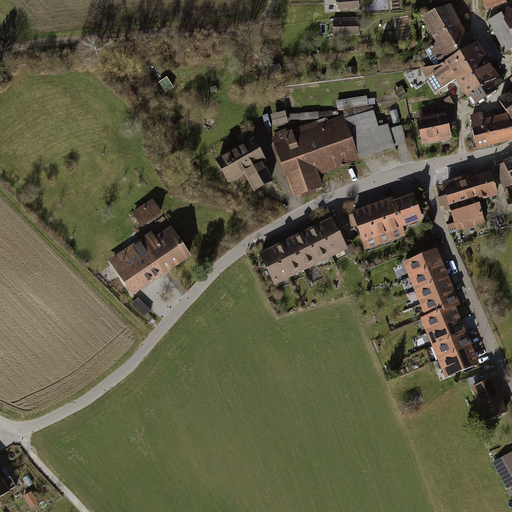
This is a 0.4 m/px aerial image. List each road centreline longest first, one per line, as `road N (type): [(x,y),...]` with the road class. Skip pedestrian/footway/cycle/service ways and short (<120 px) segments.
road 1 (residential): [(422,167),(335,197),(243,246),(130,366),(87,400),(16,433)]
road 2 (track): [(0,56),(51,41),(247,27),(265,18),(272,0)]
road 3 (residential): [(511,390),(422,167)]
